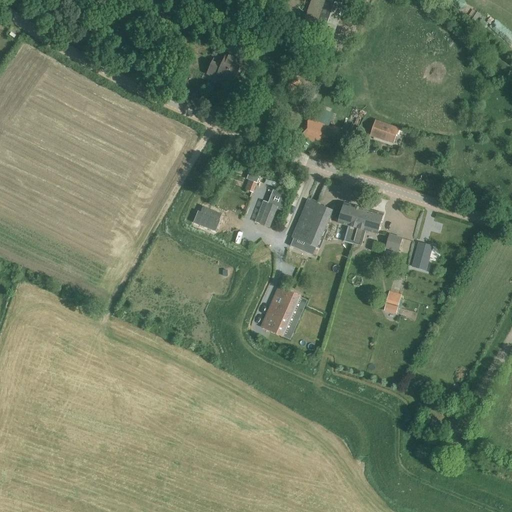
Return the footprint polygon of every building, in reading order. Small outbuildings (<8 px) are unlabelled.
[(347,0),(326,0),(315,33),(333,40),(347,0)] [(292,46),(294,40),(283,36),(281,42),(292,46)] [(323,39),(312,68),(321,71),(332,42),(323,39)] [(213,62),(208,74),(217,78),(219,74),(219,73),(226,76),(224,79),(234,83),(235,81),(241,66),(233,63),(237,55),(229,51),(222,66),(213,62)] [(282,82),(290,92),(301,82),(294,72),(282,82)] [(327,127),(310,120),(308,119),(301,138),(302,138),(333,150),(330,156),(341,161),(353,134),(342,130),(341,132),(327,127)] [(376,119),(374,126),(371,135),(394,143),(400,128),(376,119)] [(333,210),(310,201),(295,238),(318,247),(333,210)] [(270,228),(278,207),(268,203),(260,225),(270,228)] [(347,242),(355,244),(365,209),(346,204),(340,223),(351,226),(347,242)] [(385,214),(365,209),(355,244),(363,246),(368,231),(379,234),(385,214)] [(403,238),(390,234),(384,257),(396,261),(403,238)] [(433,246),(418,242),(411,268),(426,272),(433,246)] [(301,296),(281,287),(263,327),(284,336),(301,296)] [(391,291),(385,311),(397,315),(399,309),(403,295),(391,291)] [(435,428),(438,423),(433,420),(430,425),(435,428)]
